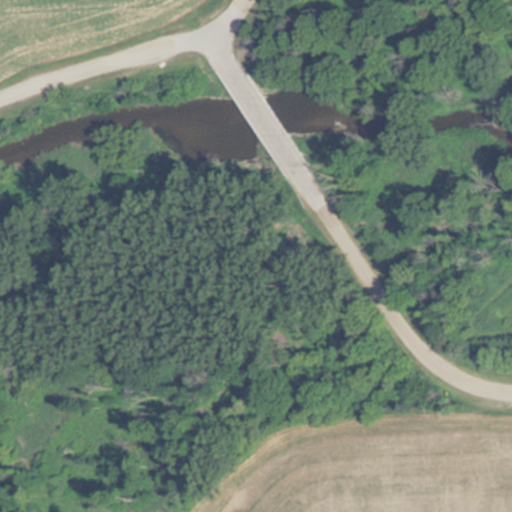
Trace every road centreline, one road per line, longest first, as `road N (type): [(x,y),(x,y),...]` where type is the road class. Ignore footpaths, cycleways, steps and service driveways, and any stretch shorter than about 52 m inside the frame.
road 1 (residential): [(288,146),(422,346),(456,376),(511,393)]
road 2 (residential): [(0,103),(219,33)]
